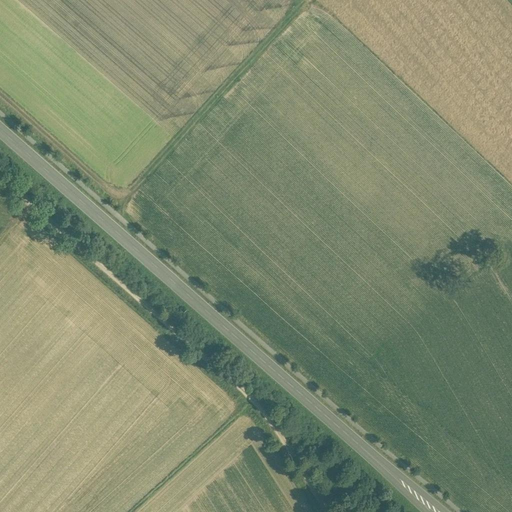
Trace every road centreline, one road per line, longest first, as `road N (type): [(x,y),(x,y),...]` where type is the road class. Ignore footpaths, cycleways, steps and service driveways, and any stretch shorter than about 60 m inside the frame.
road 1 (secondary): [(436,511),(0,128)]
road 2 (track): [(0,176),(249,395),(327,511)]
road 3 (track): [(0,94),(122,198),(305,0)]
